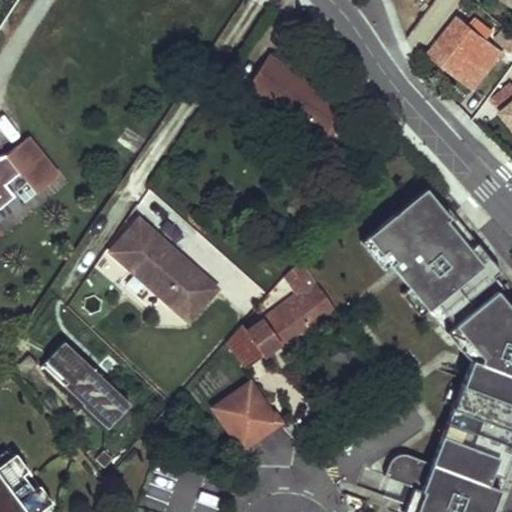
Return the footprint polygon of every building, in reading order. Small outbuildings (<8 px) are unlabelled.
[(469,25),(460,17),(432,51),(474,86),(501,52),(485,39),(490,33),(474,20),(469,25)] [(511,34),(507,31),(498,40),(511,50),(511,34)] [(337,112),(344,102),(267,52),(244,87),(271,105),(265,114),(286,128),(292,118),(321,137),(337,112)] [(353,123),(337,112),(321,137),(319,141),(334,150),(353,123)] [(0,208),(14,197),(5,185),(19,173),(36,194),(60,174),(29,136),(4,155),(0,156),(0,167),(2,172),(0,173),(0,208)] [(388,464),(384,476),(414,487),(437,495),(430,511),(491,511),(493,508),(490,507),(494,495),(497,497),(500,489),(488,484),(492,474),(511,420),(511,309),(497,290),(502,286),(493,276),(500,271),(489,258),(482,264),(454,229),(441,239),(433,230),(453,213),(429,184),(366,236),(380,253),(385,249),(393,260),(389,263),(390,264),(408,287),(427,310),(436,303),(481,357),(479,361),(470,358),(470,359),(470,360),(478,363),(475,372),(466,369),(460,385),(452,406),(430,463),(408,454),(402,454),(398,454),(395,456),(392,458),(388,464)] [(489,258),(453,213),(433,230),(441,239),(454,229),(482,264),(489,258)] [(216,289),(180,257),(177,260),(154,241),(158,237),(136,218),(115,243),(134,259),(127,267),(188,321),(216,289)] [(366,236),(360,241),(383,270),(390,264),(389,263),(393,260),(385,249),(380,253),(366,236)] [(180,257),(158,237),(154,241),(177,260),(180,257)] [(127,267),(134,259),(115,243),(108,250),(127,267)] [(246,328),(229,339),(247,366),(333,306),(299,259),(283,289),(287,294),(291,291),(299,301),(251,334),(246,328)] [(408,287),(401,293),(420,316),(427,310),(408,287)] [(436,303),(427,310),(467,358),(470,359),(470,358),(479,361),(481,357),(436,303)] [(64,337),(41,362),(108,426),(132,402),(64,337)] [(478,363),(470,360),(466,369),(475,372),(478,363)] [(233,393),(214,407),(242,447),(278,422),(243,372),(227,384),(233,393)] [(451,382),(443,402),(452,406),(460,385),(451,382)] [(511,420),(492,474),(504,478),(511,458),(511,420)] [(5,449),(0,452),(0,463),(10,456),(5,449)] [(36,511),(47,504),(51,501),(38,484),(32,488),(22,473),(28,469),(15,452),(10,456),(0,463),(0,511),(36,511)] [(414,487),(404,511),(430,511),(437,495),(414,487)]
